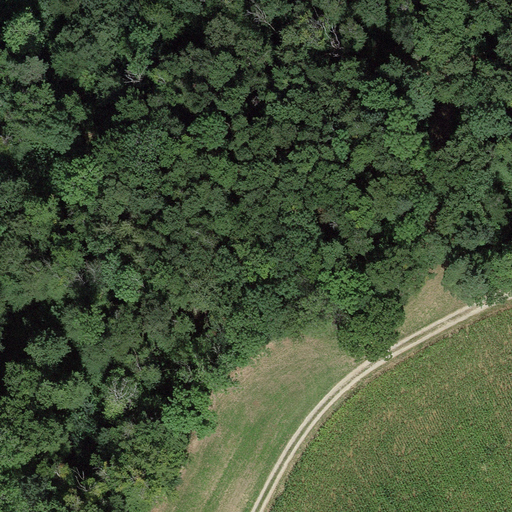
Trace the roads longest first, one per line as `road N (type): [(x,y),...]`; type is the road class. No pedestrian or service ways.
road 1 (track): [(511,291),(449,318),(332,397),(280,461),(255,511)]
road 2 (track): [(511,256),(476,227),(467,194),(468,160),(511,58)]
